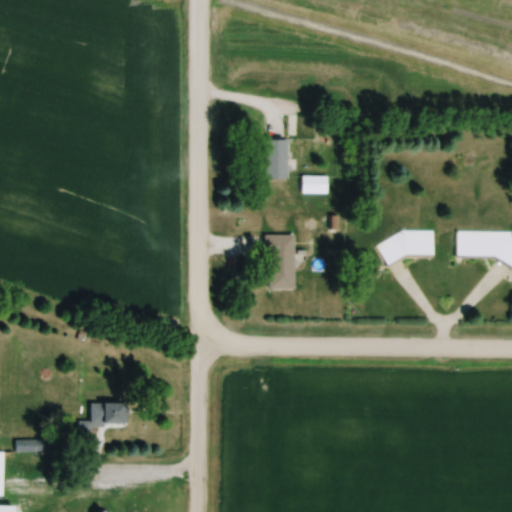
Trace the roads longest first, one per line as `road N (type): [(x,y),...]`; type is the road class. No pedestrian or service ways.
road 1 (tertiary): [(199,511),(203,0)]
road 2 (residential): [(511,342),(204,342)]
